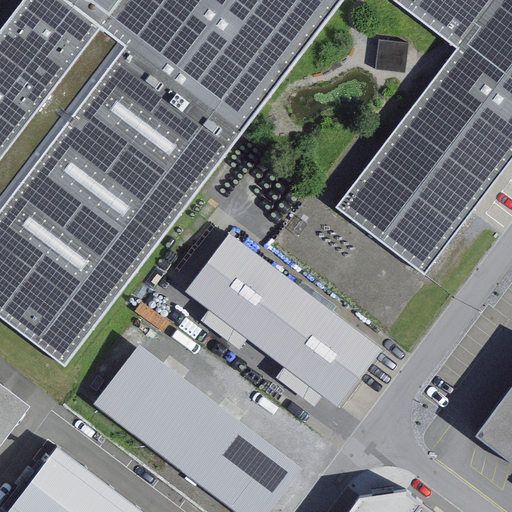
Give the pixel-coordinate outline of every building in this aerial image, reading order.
[(511,0),(26,0),(19,10),(0,34),(0,312),(71,367),(249,134),(351,0),(398,0),(460,47),(342,202),(434,271),(511,165),(511,0)] [(415,42),(384,39),(381,67),(412,70),(415,42)] [(182,297),(333,411),(378,353),(227,238),(182,297)] [(135,346),(92,403),(236,511),(264,511),(298,469),(135,346)] [(511,380),(471,434),(511,464),(511,380)] [(0,437),(25,405),(0,386),(0,437)] [(139,511),(54,447),(4,511),(139,511)] [(357,492),(341,511),(433,511),(398,485),(357,492)]
